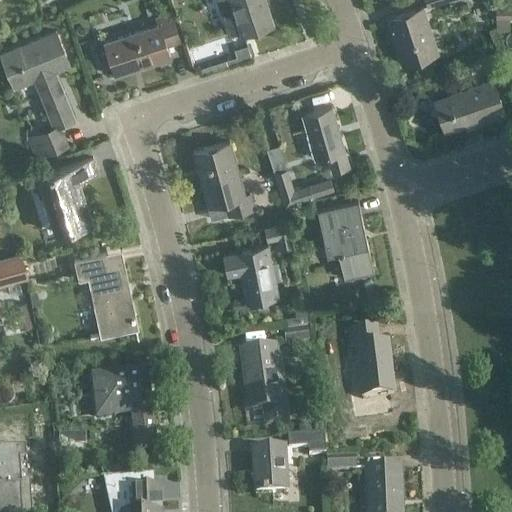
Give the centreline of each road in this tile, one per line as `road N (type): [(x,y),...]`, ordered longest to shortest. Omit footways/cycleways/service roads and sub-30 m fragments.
road 1 (residential): [(207,511),(181,299),(139,123),(158,109),(355,47)]
road 2 (residential): [(397,188),(432,368),(441,511)]
road 3 (residential): [(355,47),(397,188)]
road 4 (residential): [(397,188),(511,150)]
